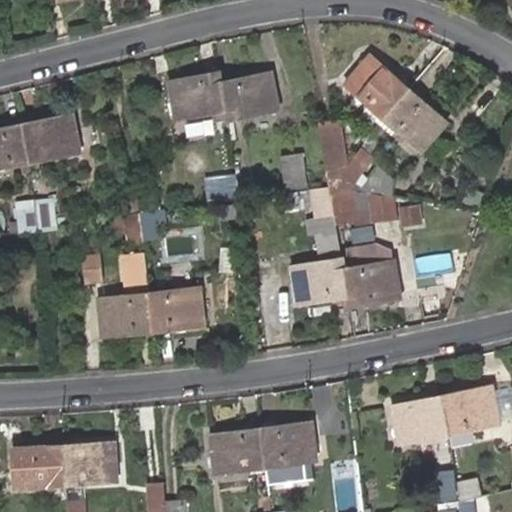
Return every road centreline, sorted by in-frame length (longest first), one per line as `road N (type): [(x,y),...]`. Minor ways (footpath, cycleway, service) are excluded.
road 1 (residential): [(511,320),(417,345),(263,368),(0,391)]
road 2 (residential): [(0,77),(259,8),(342,0)]
road 3 (residential): [(346,0),(429,14),(511,58)]
